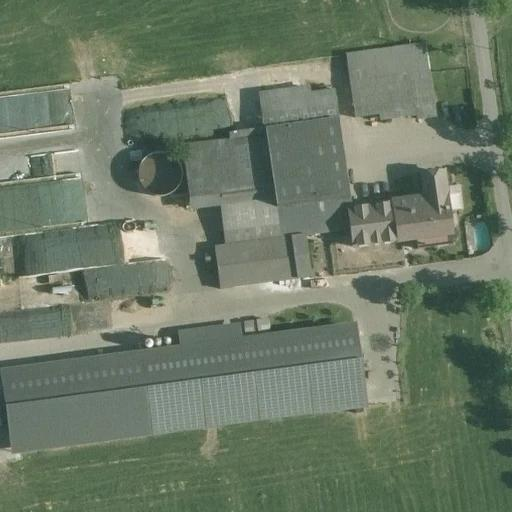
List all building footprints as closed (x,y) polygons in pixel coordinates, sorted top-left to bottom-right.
[(425,45),(346,57),(354,119),(433,108),(425,45)] [(226,248),(304,237),(351,231),(353,230),(350,212),(334,99),(310,102),(308,89),(260,96),(264,131),(229,136),(229,142),(183,147),(190,205),(220,201),(226,248)] [(0,185),(21,183),(20,177),(6,169),(8,167),(0,162),(0,157),(10,156),(12,154),(10,143),(26,141),(13,133),(10,134),(0,128),(0,185)] [(392,203),(392,206),(397,243),(415,240),(417,250),(453,245),(451,230),(454,227),(453,217),(449,215),(443,174),(420,177),(423,199),(392,203)] [(392,206),(350,212),(353,230),(351,231),(354,248),(397,243),(392,206)] [(12,278),(18,323),(64,317),(64,313),(86,310),(81,270),(154,260),(149,220),(44,233),(45,244),(2,250),(5,279),(12,278)] [(226,248),(214,249),(220,290),(310,279),(304,237),(226,248)] [(182,352),(1,376),(11,453),(364,406),(354,329),(239,344),(237,328),(180,336),(182,352)]
